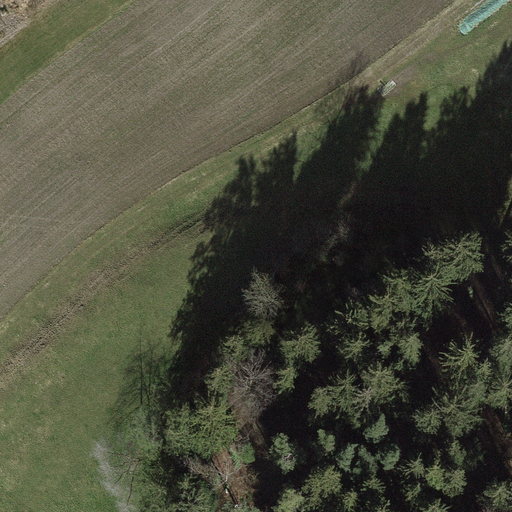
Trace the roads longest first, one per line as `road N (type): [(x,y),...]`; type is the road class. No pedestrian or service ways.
road 1 (track): [(0,346),(102,251),(340,109)]
road 2 (track): [(485,0),(340,109)]
